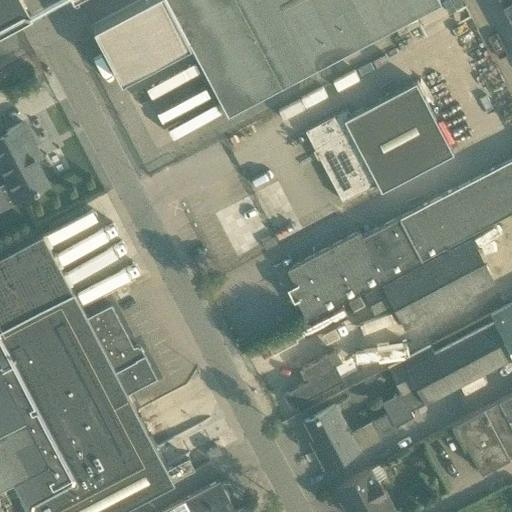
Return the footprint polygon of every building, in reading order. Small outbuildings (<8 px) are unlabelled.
[(0,0),(0,30),(30,14),(22,0),(0,0)] [(167,0),(227,112),(436,0),(167,0)] [(511,0),(501,0),(511,20),(511,0)] [(304,130),(306,133),(342,201),(376,183),(380,190),(452,152),(414,80),(350,114),(347,107),(304,130)] [(4,131),(0,122),(0,166),(17,199),(47,183),(30,150),(35,147),(22,122),(4,131)] [(306,319),(511,213),(511,158),(362,238),(358,231),(286,269),(294,284),(291,285),(298,297),(295,298),(306,319)] [(187,457),(166,468),(126,392),(156,376),(140,347),(138,345),(135,345),(133,346),(110,303),(86,316),(41,230),(0,251),(0,498),(7,511),(111,511),(194,469),(187,457)] [(391,302),(405,328),(494,281),(471,238),(365,294),(374,311),(391,302)] [(397,406),(386,413),(393,425),(413,415),(409,409),(423,402),(511,355),(511,356),(511,302),(490,314),(493,320),(433,351),(430,344),(402,358),(386,366),(399,391),(392,396),(397,406)] [(411,337),(390,346),(393,356),(415,347),(411,337)] [(342,362),(336,350),(298,368),(305,382),(282,393),(290,407),(342,380),(335,365),(342,362)] [(511,391),(449,424),(459,443),(463,441),(479,471),(507,456),(505,453),(511,449),(511,391)] [(168,400),(139,410),(143,421),(172,411),(168,400)] [(324,467),(358,449),(334,404),(304,420),(317,445),(313,447),(324,467)] [(386,413),(369,422),(377,437),(394,428),(393,425),(386,413)] [(349,503),(354,511),(389,511),(394,509),(394,508),(393,508),(377,478),(374,480),(368,468),(334,487),(344,506),(349,503)] [(219,479),(183,498),(165,507),(167,511),(248,511),(245,504),(231,511),(225,501),(229,499),(227,496),(230,494),(233,489),(229,482),(223,481),(221,483),(219,479)]
